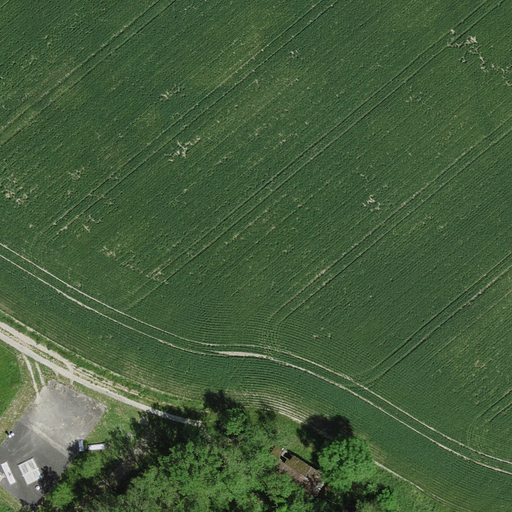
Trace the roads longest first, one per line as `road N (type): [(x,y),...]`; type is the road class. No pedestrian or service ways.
road 1 (track): [(205,419),(94,382),(0,326)]
road 2 (track): [(412,501),(296,436),(205,419)]
road 3 (track): [(168,408),(80,511)]
